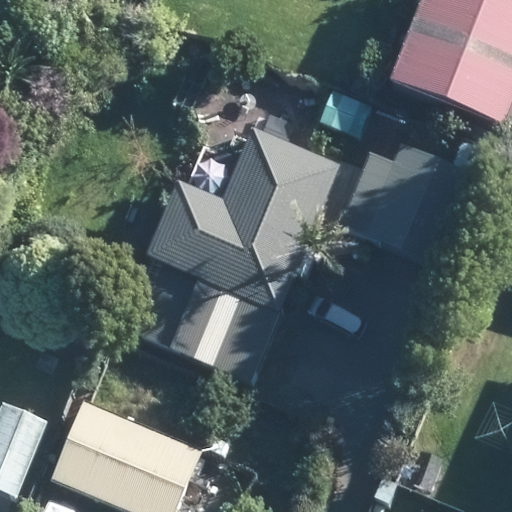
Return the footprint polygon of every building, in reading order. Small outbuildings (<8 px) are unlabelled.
[(399,87),(511,131),(511,129),(511,3),(504,0),(433,0),(406,69),(399,87)] [(285,100),(297,103),(312,108),(322,77),(296,69),(295,72),(285,100)] [(311,281),(323,254),(313,250),(348,170),(261,133),(260,138),(235,128),(211,138),(190,188),(185,187),(153,262),(158,265),(146,291),(157,297),(140,338),(249,385),(256,386),(291,306),(302,276),(311,281)] [(368,240),(444,271),(482,182),(405,149),(370,233),(368,240)] [(122,511),(182,511),(208,455),(90,404),(57,483),(122,511)] [(0,491),(13,497),(21,500),(53,426),(10,407),(2,425),(0,430),(0,491)]
